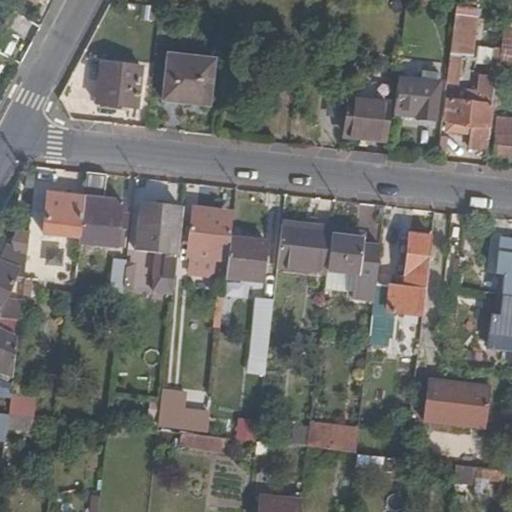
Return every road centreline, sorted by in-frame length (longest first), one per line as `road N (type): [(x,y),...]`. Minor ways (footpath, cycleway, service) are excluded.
road 1 (residential): [(8,130),(511,192)]
road 2 (residential): [(8,130),(79,0)]
